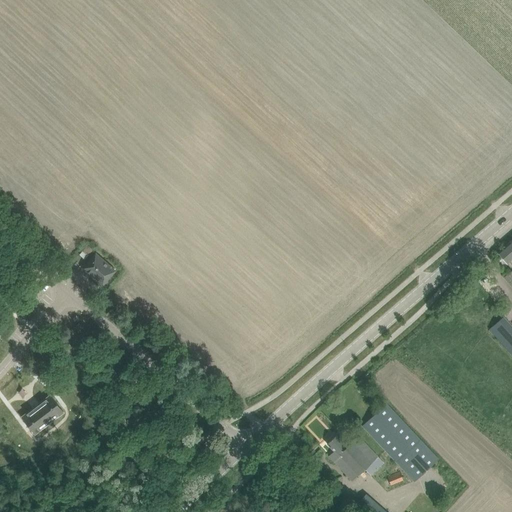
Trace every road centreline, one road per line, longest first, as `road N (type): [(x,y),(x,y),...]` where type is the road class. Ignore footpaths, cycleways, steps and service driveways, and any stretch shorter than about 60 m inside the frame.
road 1 (secondary): [(246,446),(511,213)]
road 2 (unclassified): [(246,446),(0,232)]
